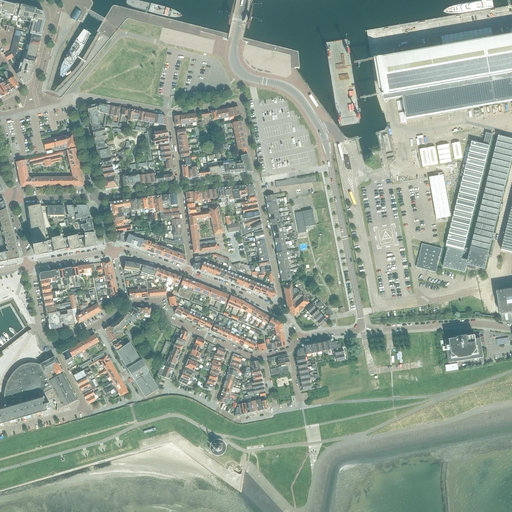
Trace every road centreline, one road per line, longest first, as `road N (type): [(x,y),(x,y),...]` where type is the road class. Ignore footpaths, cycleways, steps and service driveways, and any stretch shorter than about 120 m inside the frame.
road 1 (residential): [(359,327),(323,134),(292,90),(239,70),(235,41)]
road 2 (residential): [(256,175),(240,103),(168,112)]
road 3 (unclassified): [(382,329),(511,328)]
road 4 (residential): [(37,108),(53,11),(28,0)]
road 5 (residential): [(276,310),(260,192)]
